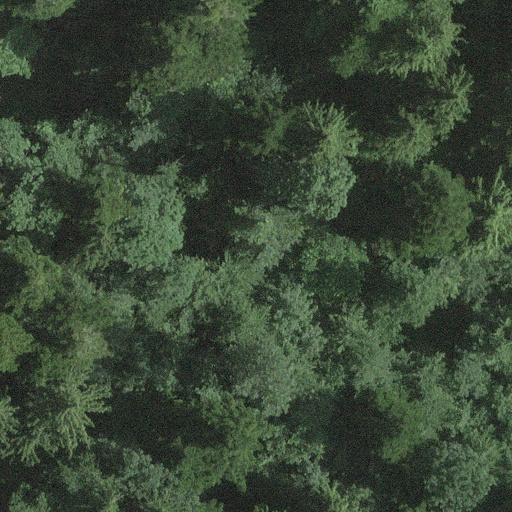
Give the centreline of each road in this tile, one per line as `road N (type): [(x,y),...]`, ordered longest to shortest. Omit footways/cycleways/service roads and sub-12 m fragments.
road 1 (track): [(511,200),(457,151),(411,10),(400,0)]
road 2 (track): [(120,0),(0,74)]
